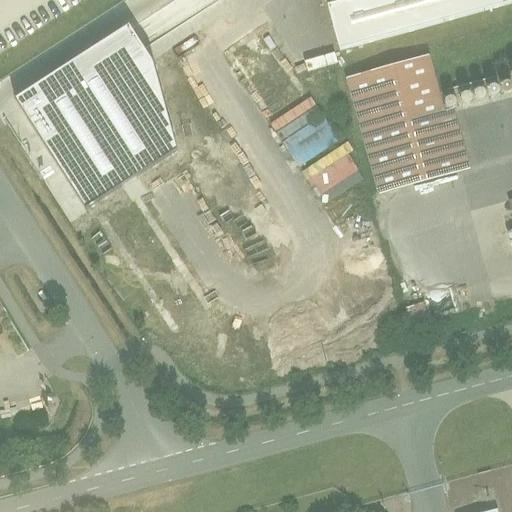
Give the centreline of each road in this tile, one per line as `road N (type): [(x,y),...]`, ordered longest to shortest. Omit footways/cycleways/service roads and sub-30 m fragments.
road 1 (residential): [(511,369),(171,466)]
road 2 (residential): [(171,466),(0,187)]
road 3 (residential): [(171,466),(4,511)]
